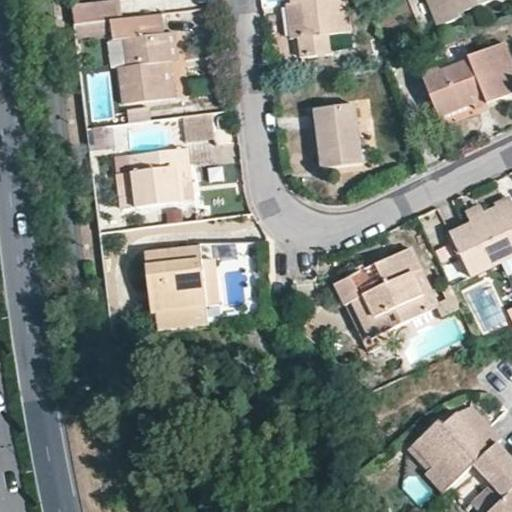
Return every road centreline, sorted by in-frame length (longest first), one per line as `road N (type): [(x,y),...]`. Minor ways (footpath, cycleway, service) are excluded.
road 1 (residential): [(46,0),(82,328),(154,511)]
road 2 (residential): [(511,154),(344,227),(302,229),(280,215),(256,162),(241,0)]
road 3 (primary): [(58,511),(0,113)]
